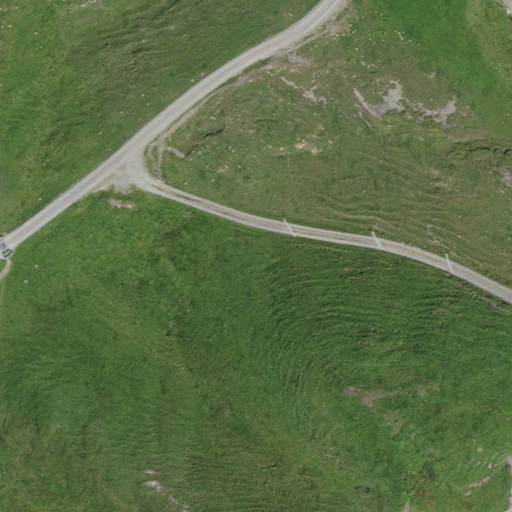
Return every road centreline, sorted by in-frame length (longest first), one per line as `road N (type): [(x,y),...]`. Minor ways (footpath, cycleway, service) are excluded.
road 1 (track): [(511,299),(450,264),(282,229),(153,189),(122,166)]
road 2 (track): [(122,166),(238,70),(308,29),(333,0)]
road 3 (track): [(7,243),(122,166)]
